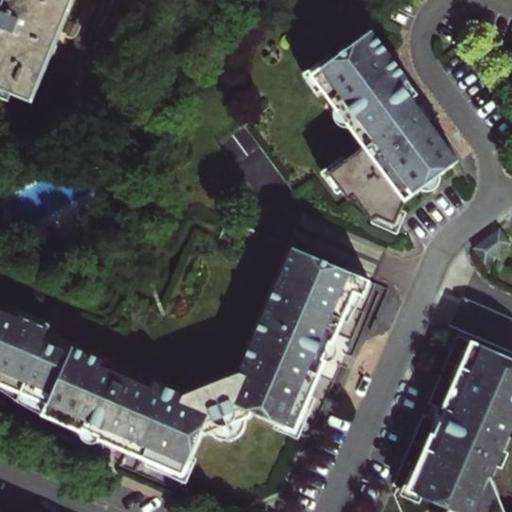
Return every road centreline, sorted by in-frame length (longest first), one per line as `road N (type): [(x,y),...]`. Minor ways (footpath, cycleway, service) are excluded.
road 1 (residential): [(332,511),(435,256),(489,208)]
road 2 (residential): [(446,0),(425,19),(422,50),(481,139),(493,191)]
